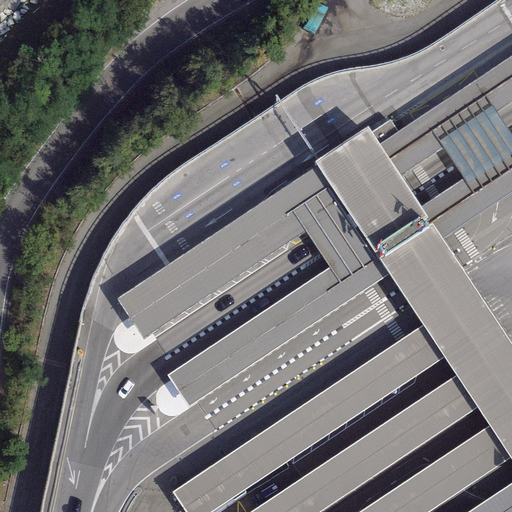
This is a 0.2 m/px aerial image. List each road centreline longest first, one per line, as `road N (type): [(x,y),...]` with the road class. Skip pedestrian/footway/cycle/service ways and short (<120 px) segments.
road 1 (motorway): [(511,130),(141,378),(118,405),(95,456),(85,511)]
road 2 (tertiary): [(218,0),(145,48),(109,85),(0,238)]
